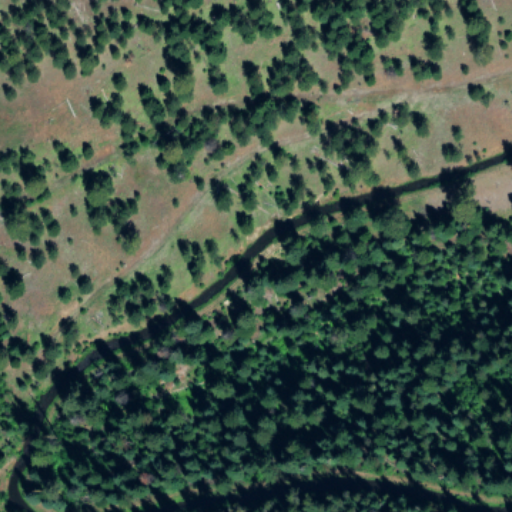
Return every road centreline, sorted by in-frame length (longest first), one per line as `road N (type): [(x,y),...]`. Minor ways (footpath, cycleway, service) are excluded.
road 1 (track): [(0,165),(31,165),(363,37),(511,48)]
road 2 (track): [(91,280),(495,98),(511,75)]
